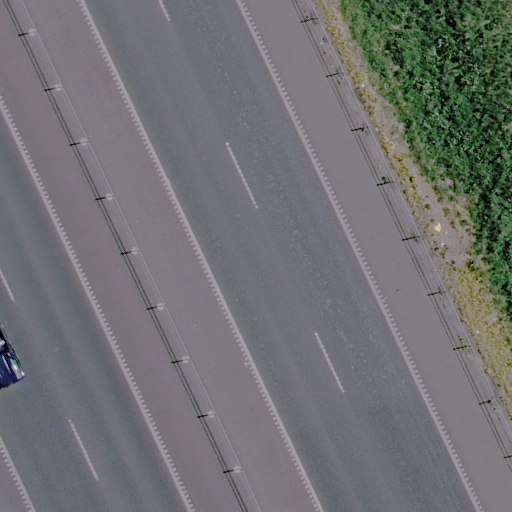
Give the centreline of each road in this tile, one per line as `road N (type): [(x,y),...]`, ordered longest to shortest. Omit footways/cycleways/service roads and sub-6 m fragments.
road 1 (motorway): [(190,0),(431,511)]
road 2 (motorway): [(148,511),(0,200)]
